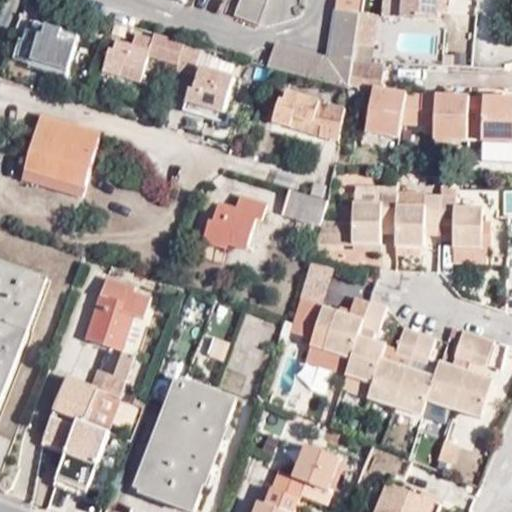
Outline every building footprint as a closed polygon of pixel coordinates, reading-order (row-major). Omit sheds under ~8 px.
[(270,0),(242,0),(236,17),(260,26),(270,0)] [(441,0),(404,0),(403,20),(440,23),(441,14),(441,0)] [(448,14),(449,0),(441,0),(441,14),(448,14)] [(356,45),(360,13),(335,10),(327,57),(277,44),(269,68),(271,69),(351,90),(351,87),(354,64),(356,45)] [(381,16),(360,13),(356,45),(377,47),(381,16)] [(67,26),(52,22),(47,35),(29,30),(26,39),(22,38),(15,62),(32,67),(32,69),(59,77),(63,63),(56,61),(62,40),(67,26)] [(145,75),(156,38),(139,33),(135,46),(118,41),(115,50),(112,49),(104,73),(123,79),(125,68),(145,75)] [(82,78),(91,41),(79,38),(70,76),(82,78)] [(204,49),(187,44),(179,73),(195,78),(204,49)] [(387,65),(354,64),(351,87),(375,92),(368,133),(401,140),(403,126),(436,128),(436,142),(454,142),(470,143),(471,126),(485,127),(484,144),(488,143),(487,162),(511,163),(511,100),(409,95),(383,90),(387,65)] [(226,113),(237,78),(202,68),(195,93),(192,92),(185,113),(229,126),(232,115),(226,113)] [(340,144),(347,109),(289,92),(286,102),(283,100),(275,124),(293,130),(296,120),(323,128),(320,138),(340,144)] [(86,190),(102,134),(42,117),(26,172),(86,190)] [(296,120),(293,130),(320,138),(323,128),(296,120)] [(83,198),(86,190),(26,172),(24,180),(83,198)] [(316,183),(312,197),(324,200),(328,187),(316,183)] [(400,193),(400,188),(356,186),(355,204),(400,205),(400,193)] [(511,186),(503,187),(506,217),(511,216),(511,186)] [(312,197),(291,190),(283,216),(322,228),(324,223),(330,202),(324,200),(312,197)] [(400,193),(400,205),(399,236),(399,242),(398,249),(422,250),(427,250),(427,237),(427,228),(442,228),(443,196),(426,196),(426,193),(400,193)] [(459,197),(443,196),(442,228),(456,229),(456,238),(456,266),(490,267),(490,250),(485,250),(485,235),(486,209),(458,208),(459,197)] [(239,210),(221,204),(215,224),(212,223),(205,243),(228,251),(230,245),(248,251),(258,218),(264,220),(269,205),(243,197),(239,210)] [(324,223),(322,228),(318,245),(354,246),(384,247),(383,242),(384,236),(399,236),(400,205),(355,204),(355,223),(324,223)] [(427,237),(442,237),(442,228),(427,228),(427,237)] [(442,228),(442,237),(456,238),(456,229),(442,228)] [(398,249),(398,258),(422,259),(422,250),(398,249)] [(0,413),(49,281),(0,262),(0,413)] [(123,353),(125,354),(137,317),(124,312),(132,287),(109,280),(89,342),(123,353)] [(313,365),(348,378),(373,304),(357,299),(351,316),(326,307),(317,336),(314,335),(309,349),(317,353),(313,365)] [(299,330),(314,335),(317,336),(326,307),(309,301),(299,330)] [(388,308),(373,303),(373,304),(348,378),(375,386),(387,352),(389,346),(371,340),(374,332),(380,334),(388,308)] [(375,386),(370,401),(397,410),(422,335),(407,330),(398,355),(387,352),(375,386)] [(456,359),(473,364),(481,338),(465,332),(456,359)] [(422,335),(397,410),(424,419),(441,370),(429,366),(438,340),(422,335)] [(488,369),(497,343),(481,338),(473,364),(488,369)] [(137,357),(125,354),(123,353),(115,377),(129,383),(137,357)] [(441,370),(424,419),(447,426),(452,411),(456,413),(470,372),(443,362),(441,370)] [(122,401),(129,383),(115,377),(99,370),(92,387),(70,377),(45,440),(69,449),(57,479),(89,492),(112,434),(87,424),(99,392),(122,401)] [(470,372),(456,413),(483,422),(497,380),(470,372)] [(185,382),(143,494),(190,511),(197,511),(238,402),(185,382)] [(447,441),(440,460),(454,466),(460,446),(447,441)] [(260,503),(256,511),(296,511),(303,495),(326,504),(330,493),(344,460),(308,446),(295,478),(280,472),(267,506),(260,503)] [(440,511),(443,506),(388,485),(377,511),(440,511)]
